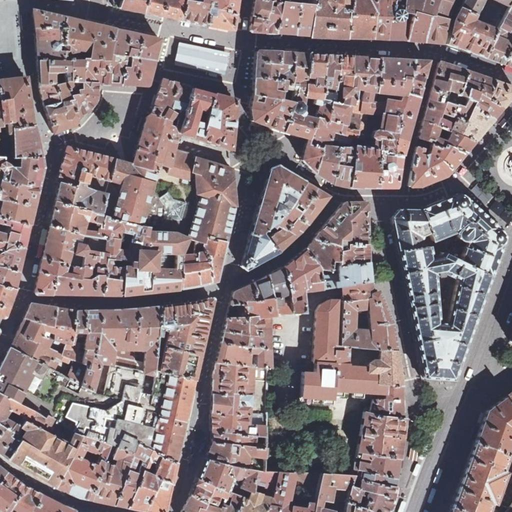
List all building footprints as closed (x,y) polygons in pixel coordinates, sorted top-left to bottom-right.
[(112,0),(113,7),(115,7),(117,7),(118,8),(143,13),(145,0),(112,0)] [(145,0),(143,13),(162,17),(167,18),(168,17),(174,18),(174,19),(180,20),(183,2),(195,4),(195,0),(145,0)] [(195,0),(195,4),(183,2),(180,20),(180,21),(205,26),(206,16),(207,10),(206,10),(207,0),(195,0)] [(213,11),(234,14),(235,0),(207,0),(206,10),(207,10),(213,11)] [(265,33),(274,33),(279,2),(277,2),(273,1),(272,7),(267,6),(268,0),(253,0),(250,14),(250,18),(263,20),(262,32),(265,33)] [(307,37),(340,38),(344,1),(343,0),(311,0),(311,6),(307,36),(307,37)] [(340,38),(370,39),(372,0),(348,0),(349,1),(344,1),(340,38)] [(374,39),(385,40),(386,19),(390,19),(391,0),(372,0),(370,39),(374,39)] [(406,40),(406,41),(423,42),(428,17),(417,14),(420,0),(391,0),(390,19),(386,19),(385,40),(398,40),(402,40),(406,40)] [(423,42),(440,43),(449,5),(450,0),(420,0),(417,14),(428,17),(423,42)] [(471,53),(483,57),(494,30),(470,21),(480,0),(463,0),(460,7),(458,8),(452,20),(445,45),(446,45),(471,54),(471,53)] [(511,0),(494,0),(507,6),(506,7),(511,10),(511,0)] [(274,33),(293,34),(296,4),(288,3),(279,2),(274,33)] [(293,35),(307,36),(311,6),(296,4),(293,34),(293,35)] [(511,10),(506,7),(495,27),(494,30),(483,57),(501,64),(511,38),(511,10)] [(37,60),(63,59),(65,19),(33,11),(32,12),(33,16),(33,17),(34,24),(36,47),(35,47),(36,48),(36,50),(35,50),(36,60),(37,60)] [(206,16),(205,26),(230,31),(230,30),(231,30),(234,14),(213,11),(212,17),(206,16)] [(257,32),(262,32),(263,20),(250,18),(248,31),(249,32),(257,32)] [(88,60),(94,60),(107,61),(109,55),(110,55),(114,30),(65,19),(63,59),(74,60),(76,50),(89,53),(88,60)] [(122,56),(152,61),(158,40),(157,39),(114,30),(110,55),(122,57),(122,56)] [(511,38),(501,64),(511,67),(511,38)] [(228,56),(178,46),(175,62),(225,72),(228,56)] [(296,83),(304,84),(306,54),(299,54),(256,51),(255,52),(254,64),(253,78),(273,80),(274,73),(280,74),(279,80),(282,81),(282,82),(296,83)] [(304,84),(320,86),(322,55),(318,55),(306,54),(304,84)] [(120,85),(120,84),(122,57),(110,55),(109,55),(107,61),(94,60),(95,83),(120,85)] [(333,93),(337,56),(331,56),(329,56),(326,56),(323,55),(322,55),(320,86),(324,87),(323,92),(333,93)] [(152,61),(122,56),(122,57),(120,84),(145,86),(146,85),(149,76),(152,61)] [(333,93),(332,102),(349,106),(349,101),(350,99),(348,96),(350,57),(347,57),(337,56),(333,93)] [(374,92),(379,59),(376,58),(376,59),(350,57),(348,96),(350,99),(349,101),(354,101),(356,90),(360,90),(360,92),(361,92),(360,102),(368,103),(369,102),(372,102),(374,92)] [(63,59),(37,60),(38,72),(38,87),(53,84),(53,74),(63,73),(64,82),(67,82),(81,82),(82,60),(81,60),(80,61),(74,61),(74,60),(63,59)] [(400,95),(404,95),(412,61),(408,61),(407,60),(379,59),(374,92),(397,94),(400,95)] [(67,82),(77,121),(78,120),(86,111),(92,104),(94,100),(95,97),(95,96),(95,83),(94,60),(88,60),(82,60),(81,82),(67,82)] [(391,153),(401,155),(406,135),(419,87),(426,62),(412,61),(404,95),(397,116),(396,125),(395,134),(391,153)] [(422,121),(434,126),(437,119),(439,113),(449,116),(465,71),(453,67),(447,65),(447,66),(439,62),(437,62),(422,121)] [(453,122),(455,118),(463,121),(470,106),(492,118),(501,108),(501,107),(487,97),(492,81),(490,80),(483,78),(480,77),(480,76),(477,75),(477,76),(476,76),(476,75),(465,71),(449,116),(448,120),(453,122)] [(11,128),(32,125),(25,78),(0,80),(0,119),(1,124),(6,123),(7,133),(11,132),(11,128)] [(273,80),(253,78),(251,94),(252,94),(278,100),(278,99),(292,102),(293,92),(294,92),(296,83),(282,82),(282,81),(279,80),(273,80)] [(174,127),(178,129),(189,88),(162,80),(161,80),(160,80),(160,81),(150,112),(151,113),(151,114),(150,113),(145,117),(168,123),(169,120),(173,116),(176,117),(174,127)] [(487,97),(501,107),(511,93),(511,87),(495,81),(494,82),(492,81),(487,97)] [(58,102),(43,106),(44,110),(52,133),(73,125),(77,121),(67,82),(64,82),(54,85),(58,102)] [(296,83),(294,92),(293,92),(292,102),(282,132),(306,138),(307,138),(313,120),(313,118),(316,116),(325,118),(329,101),(332,102),(333,93),(323,92),(324,87),(320,86),(304,84),(296,83)] [(53,84),(38,87),(39,89),(43,106),(58,102),(54,85),(53,85),(53,84)] [(176,134),(225,148),(225,149),(228,149),(229,149),(234,100),(233,99),(189,88),(178,129),(176,134)] [(278,100),(252,94),(251,97),(251,98),(250,101),(250,103),(250,106),(249,109),(251,121),(252,121),(254,123),(256,123),(259,124),(282,132),(292,102),(278,99),(278,100)] [(374,139),(373,149),(377,150),(391,153),(395,134),(396,125),(397,116),(404,95),(400,95),(399,101),(396,100),(384,98),(383,102),(372,102),(369,102),(368,103),(360,102),(354,101),(349,101),(349,106),(332,102),(329,101),(325,118),(316,116),(313,118),(313,120),(307,138),(328,142),(345,143),(350,142),(350,139),(357,139),(357,137),(362,138),(366,112),(383,114),(382,120),(377,120),(375,123),(373,131),(372,131),(370,136),(374,139)] [(449,132),(473,141),(475,138),(476,138),(492,118),(470,106),(463,121),(455,118),(453,122),(452,125),(437,119),(434,126),(437,127),(449,133),(449,132)] [(168,123),(145,117),(138,139),(138,142),(137,142),(133,155),(134,155),(132,161),(130,164),(156,172),(158,165),(169,168),(174,149),(173,149),(174,146),(176,135),(176,134),(178,129),(174,127),(168,126),(168,123)] [(420,139),(429,143),(440,148),(442,144),(463,153),(466,148),(467,149),(473,141),(449,132),(449,133),(444,142),(435,138),(437,127),(434,126),(422,121),(419,130),(417,138),(420,139)] [(19,157),(39,157),(33,132),(32,125),(11,128),(11,132),(12,158),(19,157)] [(306,138),(305,144),(320,146),(326,147),(328,142),(307,138),(306,138)] [(412,155),(407,186),(407,187),(418,186),(444,175),(448,170),(450,169),(463,153),(442,144),(440,148),(429,143),(429,145),(426,156),(423,155),(418,154),(419,148),(415,147),(412,155)] [(301,159),(314,173),(320,146),(305,144),(301,159)] [(314,173),(332,184),(332,176),(338,148),(326,147),(320,146),(314,173)] [(73,186),(69,206),(101,215),(114,160),(66,147),(58,175),(55,183),(58,183),(73,186)] [(351,187),(377,187),(377,170),(377,162),(377,150),(373,149),(354,147),(353,149),(347,187),(351,187)] [(332,184),(347,187),(353,149),(338,148),(332,176),(332,184)] [(187,188),(225,198),(226,195),(233,199),(231,169),(195,158),(195,155),(176,149),(174,149),(169,168),(167,173),(180,177),(176,192),(185,194),(187,188)] [(377,187),(394,187),(395,187),(396,186),(401,155),(391,153),(377,150),(377,162),(383,163),(382,166),(383,170),(377,170),(377,187)] [(40,161),(39,157),(19,157),(19,168),(10,167),(3,162),(3,157),(0,156),(0,183),(37,185),(41,168),(40,161)] [(114,160),(101,215),(141,226),(147,202),(156,172),(130,164),(124,162),(114,160)] [(169,168),(158,165),(156,172),(147,202),(171,208),(176,192),(180,177),(167,173),(169,168)] [(258,204),(248,235),(255,236),(260,233),(275,223),(285,209),(303,183),(302,182),(303,181),(276,165),(268,169),(258,204)] [(34,196),(37,185),(0,183),(0,219),(28,225),(34,196)] [(56,193),(54,202),(69,206),(73,186),(58,183),(56,193)] [(327,196),(308,185),(303,183),(285,209),(305,224),(309,220),(325,199),(327,196)] [(189,234),(225,241),(230,221),(234,204),(225,198),(187,188),(185,194),(176,192),(171,208),(164,231),(189,232),(189,234)] [(458,261),(489,275),(502,240),(502,238),(502,235),(501,233),(498,231),(462,196),(460,195),(458,195),(455,195),(453,195),(450,196),(418,210),(430,241),(427,245),(445,254),(446,251),(445,250),(450,238),(448,234),(453,232),(455,233),(455,236),(456,237),(458,239),(460,240),(463,241),(465,242),(458,261)] [(69,206),(54,202),(54,204),(51,217),(49,227),(80,235),(89,236),(138,242),(141,234),(143,227),(141,226),(101,215),(69,206)] [(147,202),(141,226),(143,227),(149,228),(152,228),(151,231),(164,231),(171,208),(147,202)] [(328,220),(312,239),(338,246),(337,262),(336,266),(366,262),(365,244),(366,244),(366,229),(366,205),(364,202),(349,202),(342,202),(328,220)] [(306,225),(305,224),(285,209),(275,223),(260,233),(265,241),(278,252),(279,251),(285,245),(293,238),(299,233),(306,225)] [(390,219),(396,251),(413,248),(417,246),(417,239),(418,236),(422,241),(423,246),(427,245),(430,241),(418,210),(398,209),(390,219)] [(0,241),(23,248),(27,227),(28,225),(0,219),(0,241)] [(80,235),(49,227),(48,228),(41,258),(66,263),(69,253),(83,257),(96,258),(122,260),(132,261),(138,242),(89,236),(89,247),(92,247),(91,252),(84,251),(85,249),(83,245),(78,244),(80,235)] [(121,268),(119,295),(134,294),(145,292),(176,289),(180,289),(179,277),(182,252),(187,240),(189,234),(189,232),(164,231),(151,231),(152,228),(149,228),(146,236),(141,234),(138,242),(132,261),(131,267),(121,266),(121,268)] [(265,241),(260,233),(255,236),(248,235),(239,266),(245,270),(278,252),(265,241)] [(205,238),(225,243),(225,241),(189,234),(187,240),(201,245),(205,238)] [(179,277),(180,289),(191,287),(198,286),(214,281),(214,282),(216,281),(216,280),(224,244),(225,244),(225,243),(205,238),(201,245),(187,240),(182,252),(179,277)] [(317,269),(329,271),(330,261),(337,262),(338,246),(312,239),(307,245),(307,246),(306,247),(305,249),(304,248),(303,249),(314,265),(317,269)] [(22,250),(23,248),(0,241),(0,266),(17,272),(19,263),(22,250)] [(448,308),(474,317),(489,275),(458,261),(445,254),(427,245),(423,246),(417,246),(413,248),(396,251),(405,297),(433,291),(432,274),(434,274),(434,277),(439,276),(438,273),(439,273),(454,280),(448,308)] [(302,292),(320,290),(318,277),(317,269),(314,265),(303,249),(294,256),(294,257),(292,258),(282,267),(289,300),(289,304),(290,313),(304,313),(302,292)] [(54,275),(51,294),(68,294),(91,295),(100,295),(104,267),(96,267),(95,275),(88,278),(89,266),(96,267),(96,258),(83,257),(82,269),(73,267),(71,278),(62,276),(66,263),(41,258),(38,272),(54,275)] [(104,267),(100,295),(112,295),(119,295),(121,268),(111,267),(111,263),(118,264),(118,262),(122,262),(122,260),(96,258),(96,267),(104,267)] [(347,284),(368,281),(367,275),(368,275),(367,264),(366,264),(366,262),(336,266),(336,270),(336,275),(330,275),(318,277),(320,290),(341,287),(341,286),(347,285),(347,284)] [(14,286),(17,272),(0,266),(0,284),(13,289),(14,286)] [(271,309),(271,316),(277,316),(277,313),(290,313),(289,304),(289,300),(282,267),(274,272),(266,275),(271,297),(271,303),(271,309)] [(47,294),(51,294),(54,275),(38,272),(33,291),(33,292),(34,292),(34,293),(47,294)] [(267,316),(271,316),(271,309),(271,303),(271,297),(266,275),(249,283),(232,291),(232,292),(225,317),(267,315),(267,316)] [(342,301),(371,297),(371,293),(368,281),(347,284),(347,285),(341,286),(341,287),(342,301)] [(13,289),(0,284),(0,316),(1,317),(2,317),(3,316),(12,292),(13,289)] [(340,301),(338,346),(347,347),(378,350),(394,350),(390,324),(389,321),(386,314),(385,313),(386,313),(381,301),(379,296),(378,293),(377,291),(376,291),(371,293),(371,297),(342,301),(340,301)] [(471,327),(444,318),(444,322),(435,322),(433,291),(405,297),(421,378),(451,380),(469,331),(471,327)] [(158,306),(156,336),(159,336),(160,329),(167,330),(161,362),(156,361),(157,358),(154,357),(153,370),(156,371),(168,374),(193,379),(203,336),(202,336),(204,328),(205,324),(204,324),(204,322),(205,322),(206,317),(207,317),(208,313),(207,313),(209,306),(210,306),(211,299),(210,297),(192,302),(167,305),(158,306)] [(312,362),(314,362),(334,363),(346,364),(347,364),(347,347),(338,346),(334,346),(336,301),(328,300),(318,305),(315,312),(312,362)] [(43,306),(29,304),(23,318),(51,326),(54,307),(43,306)] [(142,308),(123,310),(119,310),(116,310),(104,310),(74,310),(73,332),(85,333),(83,348),(84,348),(83,354),(81,363),(86,365),(80,386),(90,390),(98,362),(110,363),(110,366),(152,375),(153,370),(154,357),(156,336),(158,306),(142,308)] [(64,309),(54,307),(51,326),(52,336),(52,340),(65,344),(70,345),(70,343),(72,332),(73,332),(74,310),(64,309)] [(444,318),(471,327),(474,317),(448,308),(444,318)] [(296,341),(296,314),(278,314),(279,341),(296,341)] [(267,316),(267,315),(225,317),(219,343),(246,347),(268,349),(267,316)] [(52,336),(51,326),(23,318),(20,325),(16,334),(36,344),(46,349),(50,340),(47,339),(48,331),(52,336)] [(52,356),(60,360),(62,355),(46,349),(36,344),(16,334),(13,340),(9,348),(34,361),(51,370),(55,362),(50,360),(52,356)] [(214,363),(251,367),(267,368),(268,368),(268,349),(246,347),(219,343),(214,363)] [(81,363),(83,354),(65,346),(62,355),(70,358),(74,360),(81,363)] [(0,394),(16,403),(20,395),(26,383),(31,374),(28,373),(34,361),(9,348),(4,358),(0,365),(0,394)] [(384,385),(400,386),(394,350),(378,350),(378,360),(372,360),(367,364),(367,368),(367,371),(377,372),(377,384),(380,385),(384,385)] [(68,364),(70,358),(62,355),(60,360),(68,364)] [(81,363),(74,360),(66,378),(80,386),(86,365),(81,363)] [(51,370),(34,361),(28,373),(31,374),(26,383),(69,405),(71,403),(104,410),(120,401),(124,385),(141,389),(140,392),(150,395),(156,371),(153,370),(152,375),(110,366),(110,363),(98,362),(90,390),(80,386),(66,378),(51,370)] [(331,390),(334,363),(314,362),(313,374),(302,373),(300,397),(331,399),(331,390)] [(265,437),(267,368),(251,367),(214,363),(213,363),(211,374),(212,374),(211,405),(210,405),(211,430),(253,436),(265,437)] [(331,390),(377,393),(384,393),(384,385),(380,385),(377,384),(377,372),(367,371),(367,368),(348,367),(346,367),(346,364),(334,363),(331,390)] [(168,374),(156,371),(150,395),(140,392),(141,389),(124,385),(120,401),(104,410),(71,403),(69,405),(64,417),(73,422),(74,430),(81,431),(81,434),(85,436),(86,432),(97,434),(96,440),(105,443),(108,429),(113,429),(116,420),(127,422),(132,412),(157,418),(168,374)] [(157,418),(150,451),(151,451),(174,463),(174,461),(175,462),(193,379),(168,374),(157,418)] [(26,383),(20,395),(64,417),(69,405),(26,383)] [(401,417),(400,386),(384,385),(384,393),(384,399),(377,399),(372,399),(370,412),(369,413),(400,418),(401,418),(401,417)] [(16,403),(0,394),(0,425),(10,431),(15,433),(19,427),(19,426),(4,419),(9,410),(25,418),(22,422),(28,425),(44,433),(50,420),(51,418),(46,415),(44,418),(16,403)] [(80,434),(81,434),(81,431),(74,430),(73,422),(64,417),(20,395),(16,403),(44,418),(46,415),(51,418),(50,420),(71,431),(80,434)] [(485,410),(473,443),(507,454),(511,440),(511,407),(504,397),(485,410)] [(404,418),(401,417),(401,418),(400,418),(369,413),(370,412),(363,411),(362,418),(369,419),(368,425),(361,424),(359,436),(365,437),(364,444),(357,443),(356,451),(398,458),(404,418)] [(108,429),(105,443),(109,445),(116,447),(122,435),(135,441),(131,452),(133,453),(136,444),(150,451),(157,418),(132,412),(127,422),(116,420),(113,429),(108,429)] [(17,442),(7,459),(54,487),(80,434),(71,431),(50,420),(44,433),(28,425),(25,430),(17,442)] [(19,426),(19,427),(25,430),(28,425),(22,422),(19,426)] [(0,425),(0,454),(5,459),(5,458),(7,459),(17,442),(14,440),(7,436),(10,431),(0,425)] [(253,436),(211,430),(211,431),(211,441),(204,459),(229,465),(254,470),(263,472),(263,471),(265,444),(252,443),(253,436)] [(7,436),(14,440),(17,434),(15,433),(10,431),(7,436)] [(105,443),(96,440),(85,436),(81,434),(80,434),(54,487),(75,496),(79,497),(79,498),(86,499),(92,500),(103,463),(106,455),(109,445),(105,443)] [(122,435),(116,447),(131,452),(135,441),(122,435)] [(430,441),(426,439),(419,456),(423,457),(430,441)] [(473,443),(450,507),(465,511),(486,511),(490,502),(494,503),(505,472),(501,470),(507,454),(473,443)] [(151,451),(150,451),(136,444),(133,453),(116,497),(115,505),(127,507),(151,451)] [(103,463),(92,500),(115,505),(116,497),(133,453),(131,452),(116,447),(109,445),(106,455),(111,456),(112,458),(116,459),(114,466),(103,463)] [(144,511),(159,479),(170,483),(174,463),(151,451),(127,507),(128,507),(128,508),(144,511)] [(395,476),(398,458),(356,451),(355,457),(370,460),(369,464),(354,461),(352,475),(351,478),(394,486),(396,476),(395,476)] [(229,465),(204,459),(196,477),(226,492),(241,497),(244,489),(251,491),(251,489),(254,470),(229,465)] [(441,466),(435,480),(436,481),(441,469),(442,469),(443,467),(441,466)] [(0,511),(5,511),(6,511),(23,486),(11,476),(10,476),(9,476),(8,477),(2,471),(1,468),(0,467),(0,511)] [(441,469),(436,481),(439,482),(445,467),(443,467),(442,469),(441,469)] [(265,511),(312,511),(321,473),(263,471),(263,472),(254,470),(251,489),(258,490),(257,493),(270,497),(265,511)] [(331,511),(329,511),(330,502),(329,500),(332,488),(349,489),(351,478),(352,475),(321,473),(312,511),(331,511)] [(190,496),(216,507),(219,498),(224,500),(226,492),(196,477),(189,495),(190,496)] [(393,488),(394,486),(351,478),(349,489),(346,503),(356,506),(359,494),(364,495),(364,498),(367,500),(363,508),(372,511),(386,511),(390,505),(393,488)] [(163,511),(170,483),(159,479),(144,511),(151,511),(163,511)] [(511,486),(508,485),(501,506),(507,508),(508,506),(511,501),(511,486)] [(80,511),(70,509),(54,502),(37,493),(23,486),(6,511),(8,511),(80,511)] [(433,486),(428,500),(432,501),(437,488),(433,486)] [(241,498),(236,511),(265,511),(270,497),(257,493),(251,491),(247,500),(241,498)] [(236,511),(241,498),(241,497),(226,492),(224,500),(221,509),(216,507),(190,496),(180,511),(236,511)] [(402,511),(407,500),(402,499),(397,511),(402,511)] [(501,506),(494,503),(490,502),(486,511),(503,511),(507,508),(501,506)] [(356,506),(346,503),(343,511),(372,511),(363,508),(356,506)]
